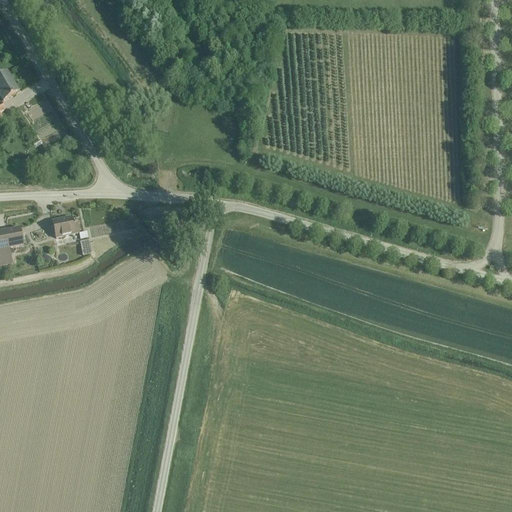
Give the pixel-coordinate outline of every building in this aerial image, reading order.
[(0,97),(3,103),(19,94),(7,73),(0,77),(0,97)] [(42,94),(31,102),(36,110),(47,102),(42,94)] [(38,141),(32,144),(35,149),(41,145),(38,141)] [(52,223),(55,240),(78,235),(77,226),(73,227),(71,219),(52,223)] [(0,233),(0,267),(12,265),(9,250),(23,247),(20,229),(0,233)] [(88,242),(80,243),(83,257),(91,256),(88,242)] [(41,260),(50,264),(52,258),(44,255),(41,260)]
